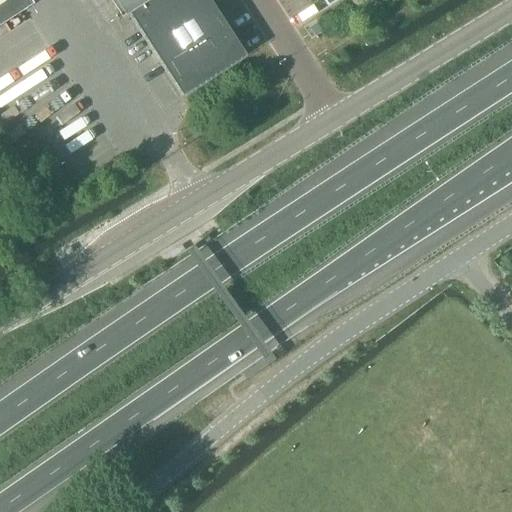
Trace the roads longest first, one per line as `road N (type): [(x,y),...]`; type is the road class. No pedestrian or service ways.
road 1 (motorway): [(0,509),(511,154)]
road 2 (motorway): [(511,74),(0,418)]
road 3 (unclassified): [(124,511),(353,326),(511,219)]
road 4 (tertiary): [(0,332),(333,121)]
road 5 (tertiary): [(333,121),(511,5)]
road 6 (unclassified): [(333,121),(259,0)]
